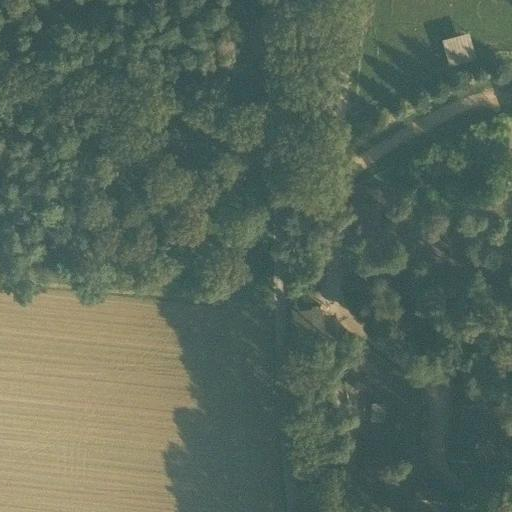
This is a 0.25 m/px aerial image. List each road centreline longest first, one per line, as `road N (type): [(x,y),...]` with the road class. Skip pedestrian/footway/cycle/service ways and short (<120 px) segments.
road 1 (track): [(271,0),(293,511)]
road 2 (track): [(280,305),(0,276)]
